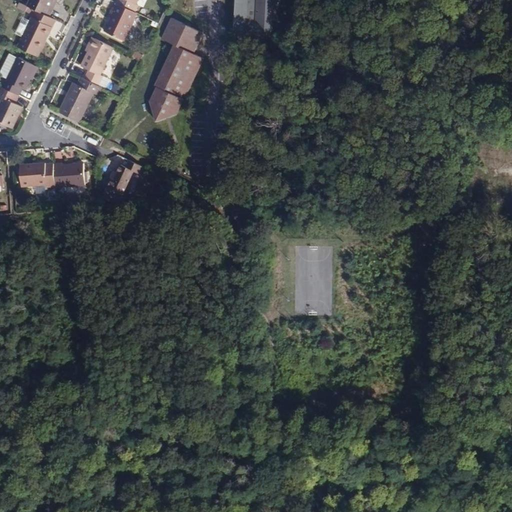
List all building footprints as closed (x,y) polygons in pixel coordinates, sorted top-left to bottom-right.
[(29,0),(27,5),(48,15),(56,0),(55,0),(29,0)] [(118,0),(117,3),(135,12),(139,5),(137,4),(138,0),(118,0)] [(282,31),(282,0),(234,0),(234,30),(251,31),(251,25),(259,25),(259,31),(282,31)] [(124,40),(137,13),(135,12),(117,3),(116,3),(113,10),(115,11),(105,31),(124,40)] [(52,27),(56,19),(48,15),(27,5),(23,14),(30,17),(17,46),(39,56),(47,39),(42,37),(47,25),(52,27)] [(170,103),(179,107),(204,55),(195,49),(204,30),(174,15),(164,35),(176,41),(157,82),(159,83),(167,87),(164,92),(173,97),(170,103)] [(47,39),(52,27),(47,25),(42,37),(47,39)] [(96,38),(92,36),(85,49),(90,51),(96,38)] [(96,38),(90,51),(83,66),(90,70),(85,79),(99,85),(103,76),(101,74),(114,47),(96,38)] [(3,87),(19,94),(22,87),(25,88),(30,79),(33,73),(35,73),(38,67),(18,57),(3,87)] [(60,112),(80,122),(95,93),(98,95),(103,87),(99,85),(85,79),(81,77),(77,84),(71,98),(67,98),(60,112)] [(74,83),(67,98),(71,98),(77,84),(74,83)] [(177,111),(179,107),(170,103),(173,97),(164,92),(167,87),(159,83),(152,98),(157,112),(162,111),(164,116),(177,111)] [(15,102),(19,94),(3,87),(0,93),(0,94),(4,97),(0,105),(0,121),(10,126),(12,127),(23,106),(15,102)] [(144,175),(148,168),(129,159),(126,165),(121,164),(117,172),(116,175),(113,174),(107,187),(123,195),(135,171),(144,175)] [(24,189),(56,187),(55,163),(45,164),(45,167),(23,168),(24,189)] [(55,163),(56,187),(86,185),(84,164),(64,165),(63,163),(55,163)]
